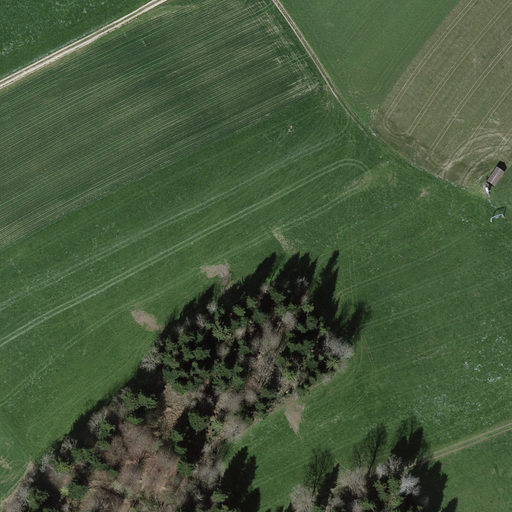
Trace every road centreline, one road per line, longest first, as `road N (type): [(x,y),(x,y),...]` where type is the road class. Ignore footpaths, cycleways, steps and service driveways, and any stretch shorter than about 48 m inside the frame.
road 1 (track): [(291,511),(511,425)]
road 2 (track): [(0,84),(160,0)]
